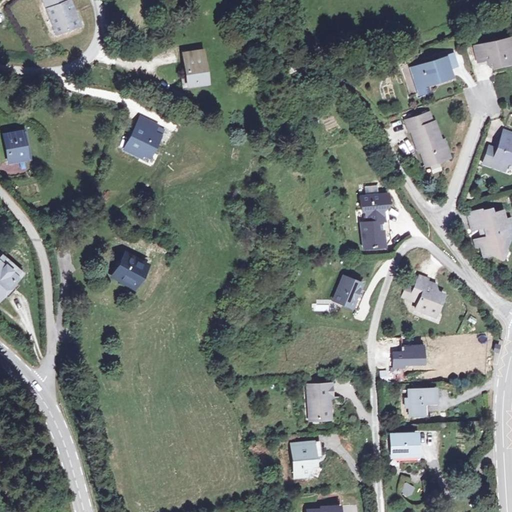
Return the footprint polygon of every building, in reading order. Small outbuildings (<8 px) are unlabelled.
[(75,28),(67,1),(66,0),(43,0),(54,34),(75,28)] [(70,0),(69,0),(67,1),(75,28),(79,26),(70,0)] [(502,58),(511,55),(511,51),(508,36),(474,44),(477,59),(484,57),(486,62),(490,61),(491,66),(503,63),(502,58)] [(179,49),(183,68),(180,68),(180,72),(178,73),(180,86),(196,83),(194,77),(203,76),(197,45),(179,49)] [(447,57),(447,59),(450,70),(459,68),(455,55),(447,57)] [(511,60),(511,55),(502,58),(503,63),(511,60)] [(413,70),(421,95),(431,92),(430,86),(429,83),(438,80),(439,84),(453,79),(450,70),(447,59),(413,70)] [(447,157),(441,141),(434,119),(432,120),(429,110),(406,118),(410,129),(412,128),(417,143),(420,142),(427,163),(447,157)] [(121,151),(148,164),(166,129),(161,126),(163,123),(141,112),(121,151)] [(511,134),(505,132),(498,151),(492,167),(505,172),(508,164),(511,165),(511,134)] [(23,136),(5,139),(11,163),(27,160),(23,136)] [(445,139),(441,141),(447,157),(451,155),(445,139)] [(492,167),(498,151),(489,147),(483,164),(492,167)] [(386,193),(360,196),(361,209),(364,209),(365,221),(361,221),(363,247),(382,245),(380,220),(383,220),(382,209),(387,202),(386,193)] [(389,193),(386,193),(387,202),(382,209),(383,220),(380,220),(382,245),(385,245),(389,237),(386,209),(391,202),(389,193)] [(468,227),(475,226),(481,224),(483,234),(481,239),(477,237),(472,239),(473,244),(476,243),(478,254),(488,252),(500,259),(505,250),(499,246),(508,232),(507,227),(509,226),(507,216),(496,219),(493,209),(488,211),(487,206),(478,209),(477,206),(464,210),(468,227)] [(481,224),(475,226),(477,237),(481,239),(483,234),(481,224)] [(152,264),(126,250),(110,278),(136,293),(152,264)] [(3,256),(0,259),(0,301),(24,275),(3,256)] [(424,272),(419,283),(414,295),(423,300),(420,305),(431,310),(432,305),(439,304),(442,306),(449,291),(439,286),(441,283),(431,279),(433,276),(424,272)] [(350,276),(343,276),(349,279),(360,284),(351,307),(356,310),(364,291),(361,290),(364,282),(350,276)] [(348,281),(342,279),(333,300),(340,302),(351,307),(360,284),(349,279),(348,281)] [(414,295),(419,283),(412,280),(407,292),(414,295)] [(439,313),(442,306),(439,304),(432,305),(431,310),(439,313)] [(330,385),(306,386),(309,422),(327,421),(325,400),(331,399),(330,385)] [(432,388),(408,390),(409,397),(404,397),(404,406),(409,407),(408,415),(423,414),(422,403),(433,402),(432,388)] [(417,432),(391,433),(393,454),(404,453),(404,460),(418,459),(417,432)] [(321,443),(311,444),(312,452),(322,451),(321,443)] [(312,452),(311,444),(291,446),(294,480),(305,480),(314,462),(323,461),(322,451),(312,452)]
